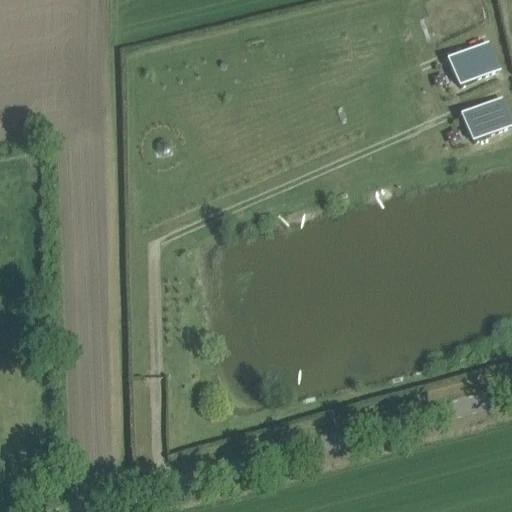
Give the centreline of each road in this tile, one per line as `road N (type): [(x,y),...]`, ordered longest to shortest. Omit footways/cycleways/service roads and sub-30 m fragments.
road 1 (track): [(158,483),(151,243),(442,118)]
road 2 (unclassified): [(52,511),(511,389)]
